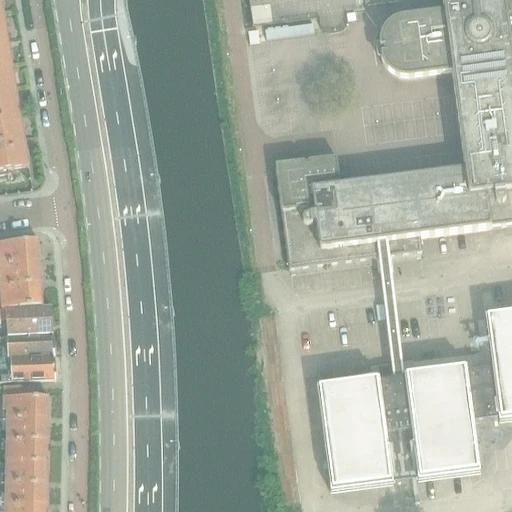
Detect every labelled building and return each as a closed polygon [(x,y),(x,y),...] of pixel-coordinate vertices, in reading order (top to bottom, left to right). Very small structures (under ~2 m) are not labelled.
[(511,4),(505,6),(503,0),(441,0),(444,14),(402,19),(397,20),(392,23),(388,25),(385,29),(382,34),(380,38),(379,43),(379,48),(381,60),(382,64),(384,69),(387,73),(391,77),(395,79),(400,81),(405,82),(410,82),(452,77),(456,109),(460,109),(463,109),(467,136),(464,138),(460,139),(464,172),(341,188),(337,161),(336,160),(335,159),(277,167),(276,167),(275,169),(288,270),(289,271),(291,271),(364,262),(377,260),(421,255),(422,254),(422,252),(421,240),(511,228),(511,4)] [(8,41),(0,42),(0,67),(12,66),(8,41)] [(12,66),(0,67),(0,93),(16,91),(12,66)] [(16,91),(0,93),(0,118),(20,115),(16,91)] [(20,115),(0,118),(0,144),(24,140),(20,115)] [(24,140),(0,144),(0,177),(8,177),(7,171),(28,167),(24,140)] [(0,265),(1,266),(42,259),(39,238),(16,241),(15,235),(0,236),(0,265)] [(42,259),(1,266),(4,286),(45,280),(42,259)] [(45,280),(4,286),(8,308),(48,302),(45,280)] [(0,320),(5,321),(6,337),(52,335),(51,308),(2,310),(0,310),(0,320)] [(379,381),(318,389),(332,495),(481,475),(475,426),(499,423),(500,424),(511,422),(511,315),(486,319),(490,354),(465,357),(466,370),(392,380),(391,366),(378,368),(379,381)] [(0,348),(0,359),(10,358),(53,356),(52,335),(6,337),(7,348),(0,348)] [(10,358),(0,359),(9,358),(10,370),(4,370),(4,372),(0,372),(0,384),(6,384),(54,382),(53,356),(10,358)] [(3,388),(3,433),(6,433),(47,434),(48,399),(31,399),(31,388),(3,388)] [(6,433),(6,464),(47,465),(47,434),(6,433)] [(6,464),(5,497),(46,498),(47,465),(6,464)] [(45,511),(46,498),(5,497),(1,497),(1,511),(45,511)]
